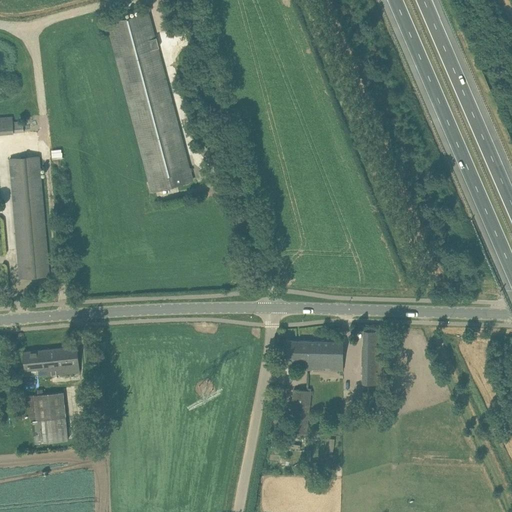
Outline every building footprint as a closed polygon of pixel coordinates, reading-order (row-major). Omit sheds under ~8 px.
[(108,22),(153,191),(192,180),(157,48),(159,47),(157,37),(154,38),(147,12),(108,22)] [(0,116),(0,133),(24,132),(23,120),(13,121),(13,115),(0,116)] [(62,148),(52,149),(53,158),(63,157),(62,148)] [(10,158),(20,278),(49,275),(45,230),(39,156),(10,158)] [(363,384),(384,384),(385,331),(364,330),(363,384)] [(287,358),(305,359),(305,369),(343,370),(343,341),(287,340),(287,358)] [(39,368),(39,376),(80,372),(77,346),(24,351),(26,369),(39,368)] [(290,432),(299,433),(306,434),(311,391),(294,389),(290,432)] [(37,394),(28,395),(31,421),(33,421),(35,437),(34,437),(35,442),(68,439),(63,392),(43,394),(37,394)]
